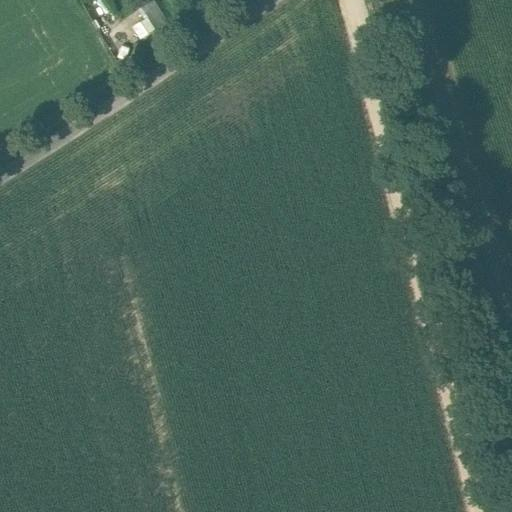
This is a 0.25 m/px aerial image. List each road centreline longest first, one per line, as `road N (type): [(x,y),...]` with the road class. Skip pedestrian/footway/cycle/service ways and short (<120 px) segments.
road 1 (track): [(505,511),(350,0)]
road 2 (unclassified): [(0,178),(273,0)]
